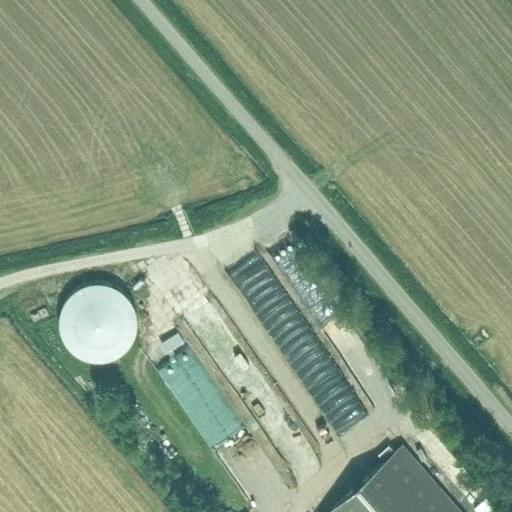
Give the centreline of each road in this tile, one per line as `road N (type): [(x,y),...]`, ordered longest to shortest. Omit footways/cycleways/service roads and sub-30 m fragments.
road 1 (unclassified): [(0,284),(209,237),(309,194)]
road 2 (unclassified): [(309,194),(511,425)]
road 3 (unclassified): [(309,194),(140,0)]
